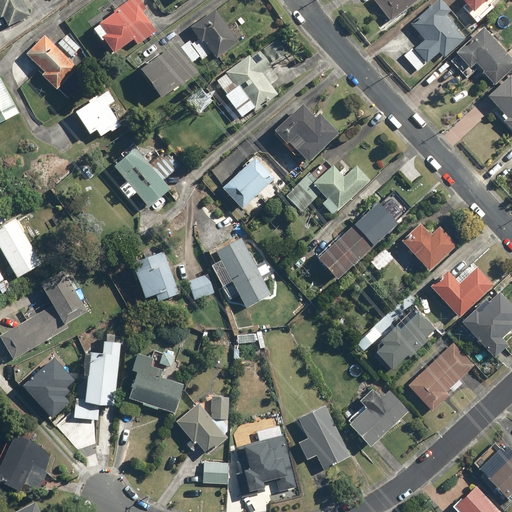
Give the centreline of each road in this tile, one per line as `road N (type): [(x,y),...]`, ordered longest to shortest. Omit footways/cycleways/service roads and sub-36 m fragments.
road 1 (residential): [(301,0),(511,232)]
road 2 (residential): [(511,387),(395,493),(360,511)]
